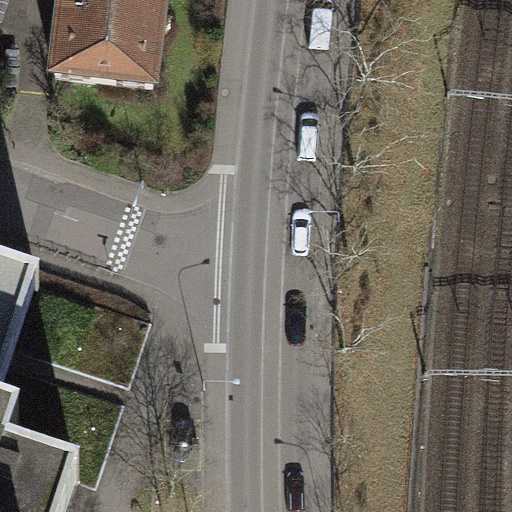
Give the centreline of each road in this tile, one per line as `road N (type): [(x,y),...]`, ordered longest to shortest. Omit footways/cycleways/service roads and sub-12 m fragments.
road 1 (residential): [(0,189),(221,266),(274,274)]
road 2 (primary): [(274,274),(297,0)]
road 3 (primary): [(272,511),(274,274)]
